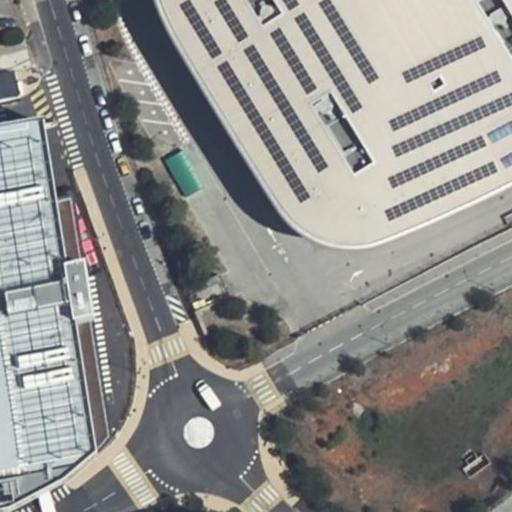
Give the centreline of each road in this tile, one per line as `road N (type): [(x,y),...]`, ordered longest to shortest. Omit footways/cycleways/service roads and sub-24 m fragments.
road 1 (unclassified): [(183,396),(50,0)]
road 2 (unclassified): [(232,412),(336,346),(511,258)]
